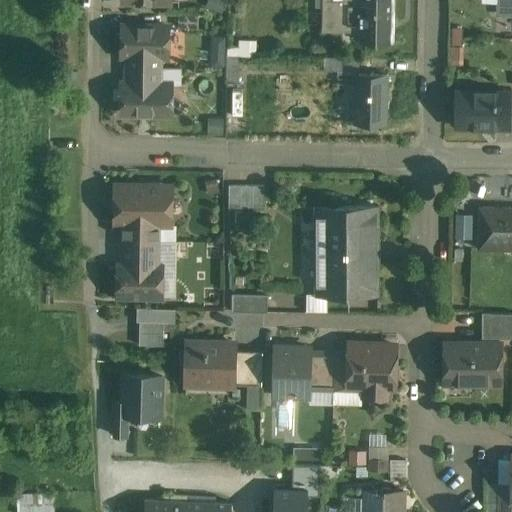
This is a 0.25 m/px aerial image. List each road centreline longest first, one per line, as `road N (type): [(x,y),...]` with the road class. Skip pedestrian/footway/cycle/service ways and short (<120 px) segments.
road 1 (residential): [(428,159),(93,153)]
road 2 (residential): [(93,153),(97,368)]
road 3 (residential): [(428,159),(426,305),(413,326)]
road 4 (residential): [(247,324),(413,326)]
road 5 (residential): [(432,0),(428,159)]
road 6 (residential): [(96,0),(93,153)]
road 7 (residential): [(98,381),(109,511)]
